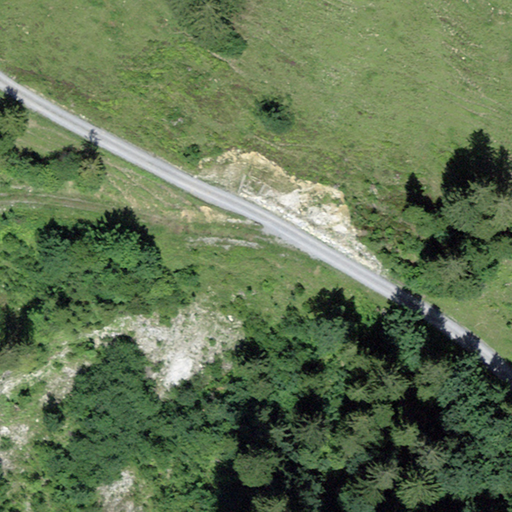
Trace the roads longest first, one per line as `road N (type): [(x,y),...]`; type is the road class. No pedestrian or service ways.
road 1 (track): [(511,386),(481,344),(290,229),(99,136),(0,77)]
road 2 (track): [(290,229),(165,225),(76,199),(0,196)]
